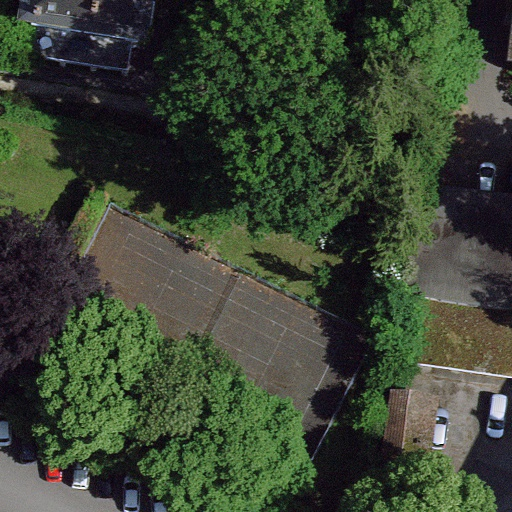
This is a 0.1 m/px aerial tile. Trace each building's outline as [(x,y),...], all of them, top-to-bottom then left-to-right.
[(35,33),(135,48),(143,49),(150,0),(33,0),(28,32),(35,33)] [(129,80),(135,48),(35,33),(31,65),(129,80)] [(511,217),(417,206),(406,303),(511,316),(511,217)] [(511,316),(406,303),(397,365),(511,380),(511,316)] [(391,406),(383,471),(423,477),(429,409),(391,406)] [(257,458),(243,483),(278,503),(292,474),(257,458)]
